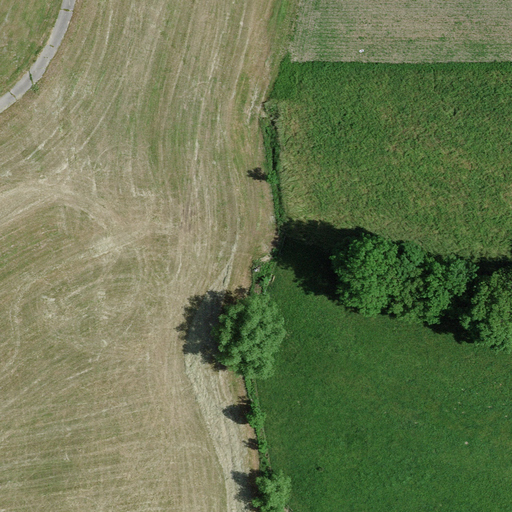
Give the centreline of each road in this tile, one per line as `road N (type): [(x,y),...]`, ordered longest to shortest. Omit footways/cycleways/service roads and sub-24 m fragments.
road 1 (track): [(270,0),(248,86),(268,243),(247,353),(266,511)]
road 2 (track): [(0,106),(53,46),(71,0)]
